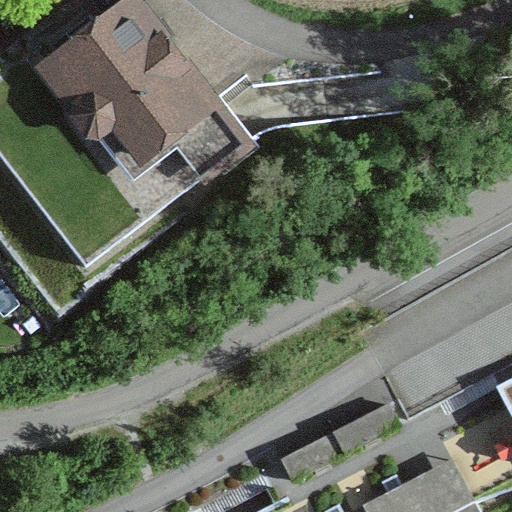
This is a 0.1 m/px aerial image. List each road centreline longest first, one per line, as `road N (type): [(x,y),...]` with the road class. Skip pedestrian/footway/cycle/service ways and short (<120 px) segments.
road 1 (residential): [(0,432),(121,402),(511,196)]
road 2 (residential): [(119,511),(511,277)]
road 3 (residential): [(228,0),(291,39),(390,50),(511,23)]
